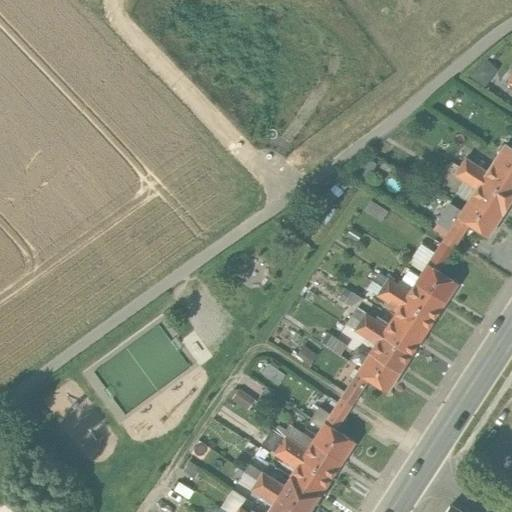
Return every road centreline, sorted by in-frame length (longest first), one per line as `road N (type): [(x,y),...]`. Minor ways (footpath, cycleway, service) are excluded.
road 1 (track): [(0,402),(309,183),(511,26)]
road 2 (primary): [(511,329),(421,471)]
